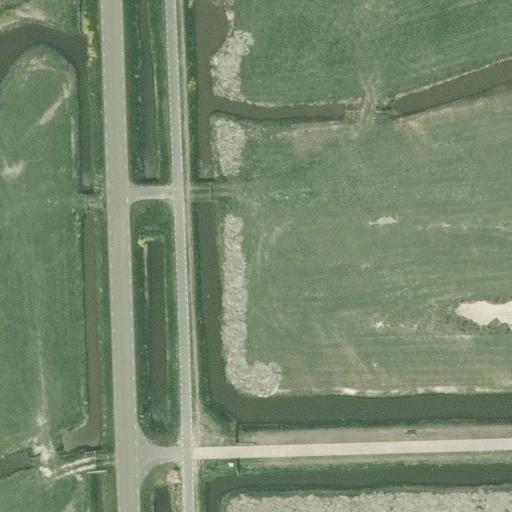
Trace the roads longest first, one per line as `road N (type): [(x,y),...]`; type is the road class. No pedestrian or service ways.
road 1 (tertiary): [(128,511),(111,0)]
road 2 (track): [(117,193),(246,190)]
